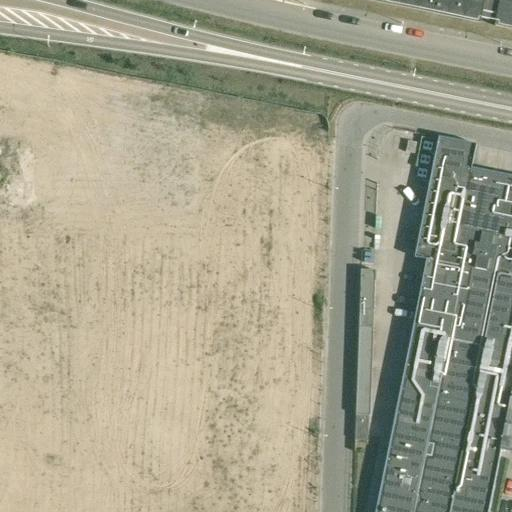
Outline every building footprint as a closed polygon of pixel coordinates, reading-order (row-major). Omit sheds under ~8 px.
[(511,0),(369,0),(481,22),(482,18),(495,20),(494,25),(511,28),(511,0)] [(511,176),(471,168),(476,146),(440,138),(418,243),(429,245),(374,511),(487,511),(501,451),(511,452),(511,176)] [(39,196),(39,184),(16,184),(16,195),(39,196)] [(375,311),(377,257),(362,256),(361,311),(375,311)] [(371,415),(375,311),(361,311),(360,337),(359,350),(356,415),(369,415),(371,415)] [(368,441),(369,415),(356,415),(355,440),(368,441)]
